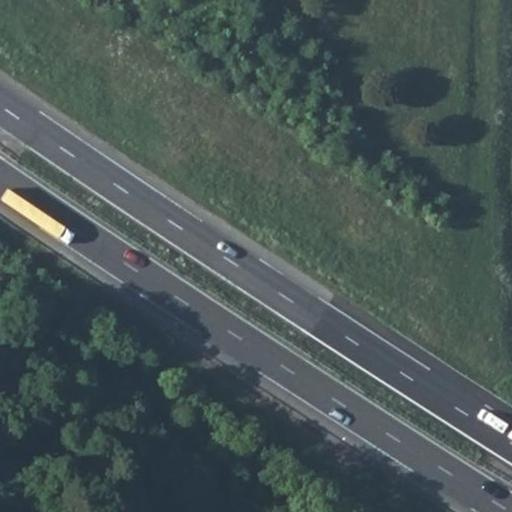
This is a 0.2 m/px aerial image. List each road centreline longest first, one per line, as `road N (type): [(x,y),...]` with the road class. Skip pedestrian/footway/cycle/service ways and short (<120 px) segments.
road 1 (trunk): [(511,443),(0,105)]
road 2 (trunk): [(0,178),(509,511)]
